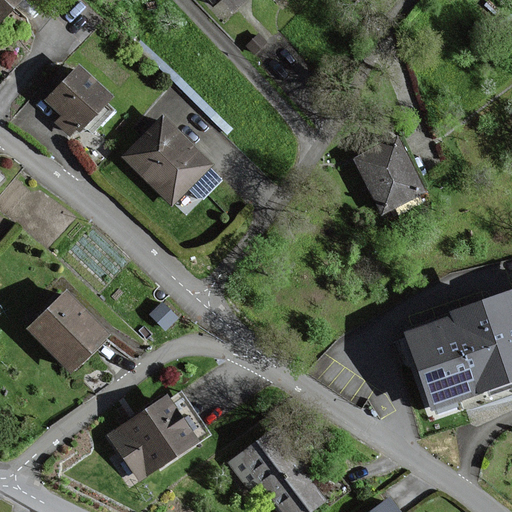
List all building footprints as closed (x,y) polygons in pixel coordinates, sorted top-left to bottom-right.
[(0,0),(0,16),(15,0),(0,0)] [(222,0),(232,10),(243,0),(222,0)] [(109,97),(77,68),(47,100),(64,116),(57,123),(68,133),(75,126),(79,129),(109,97)] [(209,165),(162,119),(124,157),(171,204),(209,165)] [(420,193),(394,142),(357,160),(383,211),(420,193)] [(104,335),(64,296),(30,331),(69,370),(104,335)] [(511,298),(407,334),(431,407),(511,380),(511,298)] [(165,399),(111,435),(140,479),(195,443),(165,399)] [(277,431),(231,462),(249,490),(263,480),(284,511),(305,511),(324,500),(277,431)] [(396,511),(388,501),(373,511),(396,511)]
